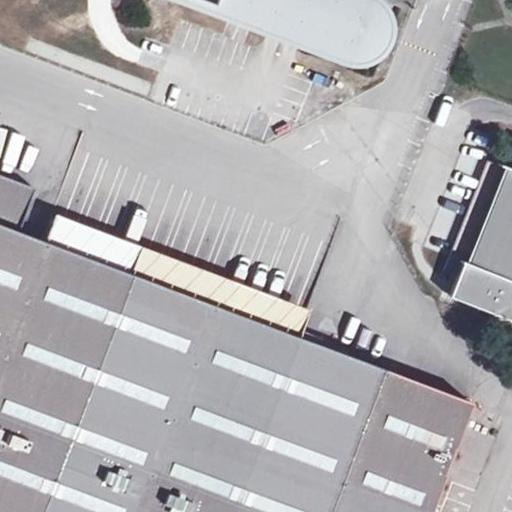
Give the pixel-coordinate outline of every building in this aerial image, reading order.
[(189,0),(217,11),(221,0),(189,0)] [(221,0),(217,11),(323,52),(328,54),(333,55),(339,56),(344,56),(349,55),(355,53),(359,50),(364,47),(367,43),(370,39),(373,34),(374,28),(375,23),(375,18),(373,13),(372,7),(369,3),(366,0),(221,0)] [(0,179),(49,197),(57,179),(0,156),(0,149),(8,128),(0,124),(0,179)] [(511,166),(503,163),(503,164),(511,167),(511,187),(480,265),(464,259),(463,260),(467,261),(453,293),(511,317),(511,166)] [(480,265),(511,187),(511,167),(503,164),(464,259),(480,265)] [(303,343),(138,281),(107,269),(123,225),(49,197),(0,179),(0,511),(437,511),(477,409),(303,343)] [(148,253),(138,281),(303,343),(312,316),(148,253)]
